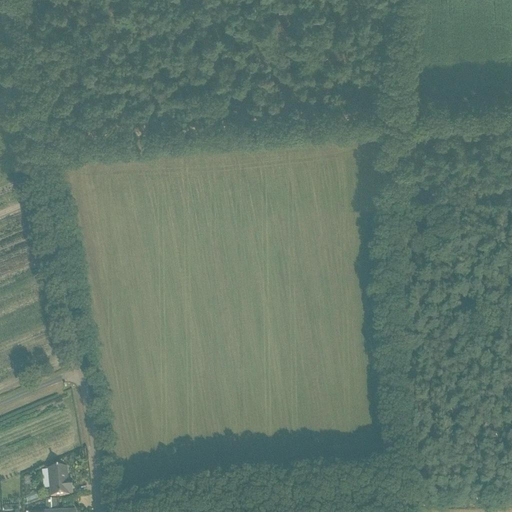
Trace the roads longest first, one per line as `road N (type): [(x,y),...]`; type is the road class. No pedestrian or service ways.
road 1 (unclassified): [(78,371),(0,23)]
road 2 (unclassified): [(98,511),(78,371)]
